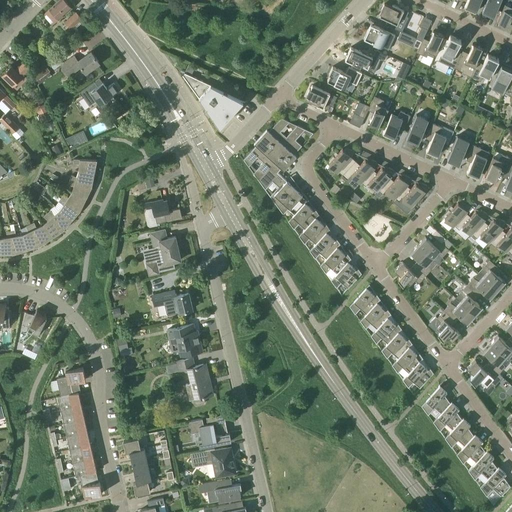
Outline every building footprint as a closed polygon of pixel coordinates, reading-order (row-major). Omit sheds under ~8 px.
[(53,25),(72,7),(65,0),(58,0),(43,14),(53,25)] [(467,0),(464,7),(475,12),(480,0),(467,0)] [(486,0),(482,10),(487,12),(494,15),(497,8),(500,0),(486,0)] [(507,27),(511,17),(511,15),(511,0),(500,0),(497,8),(502,10),(496,22),(507,27)] [(392,5),(392,7),(384,3),(381,11),(379,16),(397,24),(402,14),(406,16),(409,12),(392,4),(392,5)] [(71,29),(82,18),(76,12),(65,22),(71,29)] [(371,24),(369,27),(364,38),(383,47),(385,42),(390,44),(393,37),(394,38),(395,35),(371,24)] [(422,41),(423,40),(428,29),(422,26),(416,38),(401,31),(397,39),(413,46),(416,38),(422,41)] [(423,40),(422,41),(417,52),(426,57),(430,52),(436,55),(444,36),(434,31),(428,42),(423,40)] [(456,65),(462,53),(461,53),(460,55),(455,52),(461,40),(450,35),(438,60),(455,68),(456,65)] [(475,67),(478,61),(484,49),(473,44),(468,55),(462,53),(456,65),(464,69),(462,73),(471,77),(475,67)] [(345,59),(351,62),(352,63),(360,67),(361,65),(368,68),(367,69),(366,69),(375,73),(381,60),(389,63),(392,57),(380,52),(376,50),(380,52),(378,57),(362,50),(362,52),(351,47),(347,55),(346,55),(347,56),(345,59)] [(86,73),(99,63),(91,51),(78,61),(74,56),(63,64),(70,74),(81,66),(86,73)] [(488,54),(483,64),(482,66),(477,64),(478,62),(478,61),(475,67),(471,77),(481,81),(483,75),(490,78),(499,59),(488,54)] [(32,74),(33,73),(30,68),(23,62),(16,70),(11,65),(2,75),(17,89),(28,79),(33,84),(36,81),(32,74)] [(36,81),(50,71),(45,64),(33,73),(32,74),(36,81)] [(185,72),(187,73),(191,75),(195,67),(188,64),(185,72)] [(509,80),(510,78),(511,72),(511,69),(501,65),(491,87),(503,92),(505,93),(511,81),(509,80)] [(348,67),(346,73),(332,66),(329,74),(330,75),(327,80),(345,89),(348,81),(356,85),(362,73),(348,67)] [(247,101),(179,70),(206,108),(204,111),(209,115),(210,113),(222,129),(220,126),(243,100),(246,102),(247,101)] [(429,88),(431,82),(425,79),(423,85),(429,88)] [(90,106),(97,101),(99,104),(100,103),(105,112),(116,100),(112,95),(119,90),(113,83),(107,88),(103,83),(98,86),(95,81),(79,92),(83,97),(90,106)] [(312,102),(328,110),(330,105),(325,103),(330,93),(312,85),(310,89),(306,96),(314,100),(313,102),(312,102)] [(0,106),(6,112),(10,108),(11,109),(16,104),(0,88),(0,106)] [(375,96),(370,106),(369,108),(374,111),(369,123),(380,128),(388,109),(382,106),(384,100),(375,96)] [(369,108),(370,106),(364,104),(358,115),(364,118),(369,108)] [(51,113),(47,107),(38,112),(41,118),(51,113)] [(404,128),(403,130),(403,131),(410,115),(400,111),(398,116),(392,114),(382,133),(393,138),(399,126),(404,128)] [(0,120),(13,133),(19,128),(5,114),(0,118),(0,120)] [(418,142),(419,140),(428,120),(416,114),(406,136),(418,142)] [(269,156),(275,149),(286,137),(280,131),(290,121),(281,118),(269,131),(267,129),(254,143),(256,145),(257,145),(259,147),(269,156)] [(425,138),(431,141),(426,151),(437,156),(446,136),(440,133),(442,128),(432,123),(425,138)] [(293,129),(286,137),(275,149),(290,163),(296,156),(294,154),(302,145),(295,140),(305,129),(297,125),(293,129)] [(65,138),(70,148),(88,140),(84,130),(65,138)] [(459,163),(460,161),(469,141),(457,136),(447,158),(459,163)] [(61,153),(56,144),(49,148),(54,156),(61,153)] [(271,164),(279,171),(281,168),(283,170),(290,163),(275,149),(269,156),(259,147),(257,145),(256,145),(243,159),(258,179),(271,164)] [(466,160),(471,162),(467,172),(478,177),(489,152),(473,145),(466,160)] [(355,152),(346,147),(345,148),(346,148),(344,150),(342,148),(335,157),(333,156),(334,155),(333,155),(327,162),(328,162),(329,163),(338,171),(342,175),(355,161),(352,164),(348,160),(355,152)] [(493,156),(484,175),(495,180),(500,168),(506,171),(511,159),(502,154),(499,159),(493,156)] [(378,163),(368,158),(368,159),(369,159),(367,161),(365,159),(358,167),(354,163),(356,161),(355,161),(342,175),(347,180),(352,174),(360,182),(361,182),(371,171),(378,163)] [(79,171),(94,174),(96,160),(74,159),(73,164),(80,164),(79,171)] [(277,172),(279,171),(271,164),(258,179),(278,207),(294,188),(277,172)] [(395,171),(395,170),(385,166),(385,167),(386,167),(384,169),(382,167),(375,175),(371,171),(361,182),(365,186),(369,182),(377,190),(388,178),(395,171)] [(91,186),(94,174),(79,171),(77,177),(71,175),(70,179),(91,186)] [(377,190),(382,194),(386,190),(394,198),(394,197),(405,186),(411,179),(412,179),(412,178),(402,174),(402,175),(401,177),(399,175),(392,183),(388,178),(377,190)] [(85,198),(91,186),(70,179),(69,184),(74,186),(72,192),(85,198)] [(34,187),(36,189),(42,194),(46,190),(47,188),(39,182),(34,187)] [(413,207),(414,207),(421,199),(420,198),(420,199),(418,198),(428,187),(429,187),(429,186),(419,182),(419,183),(418,184),(416,183),(409,191),(405,186),(394,197),(399,202),(403,198),(411,206),(411,205),(413,206),(412,207),(413,207)] [(302,195),(295,188),(294,188),(278,207),(283,214),(289,208),(295,213),(305,203),(308,200),(303,193),(302,195)] [(79,210),(85,198),(72,192),(68,197),(63,194),(61,198),(79,210)] [(71,220),(79,210),(61,198),(58,201),(64,205),(60,211),(71,220)] [(153,208),(155,215),(156,223),(168,221),(182,218),(180,208),(172,210),(172,211),(169,212),(167,200),(163,201),(163,199),(146,203),(147,209),(153,208)] [(453,225),(464,214),(470,206),(471,206),(461,201),(461,202),(460,204),(458,202),(450,211),(449,210),(449,209),(442,216),(443,216),(444,216),(445,217),(444,217),(453,225)] [(312,209),(305,203),(295,213),(288,221),(294,229),(300,223),(305,228),(306,228),(316,217),(316,218),(319,214),(314,208),(312,209)] [(71,220),(60,211),(55,215),(51,210),(47,213),(62,230),(71,220)] [(479,210),(477,212),(476,211),(469,218),(464,214),(453,225),(459,230),(462,226),(471,233),(481,222),(488,215),(489,214),(479,210)] [(51,237),(62,230),(47,213),(44,216),(48,221),(43,225),(51,237)] [(323,224),(316,218),(316,217),(306,228),(305,228),(299,236),(304,244),(310,237),(316,243),(326,232),(329,229),(325,222),(323,224)] [(506,223),(506,222),(497,218),(497,219),(495,221),(494,219),(487,227),(481,222),(471,233),(477,238),(480,234),(489,242),(489,241),(489,242),(500,230),(506,223)] [(51,237),(43,225),(37,228),(34,222),(30,224),(40,244),(51,237)] [(27,248),(40,244),(30,224),(26,226),(29,232),(23,235),(27,248)] [(511,227),(505,235),(500,230),(489,242),(495,247),(498,243),(506,250),(507,250),(511,244),(511,227)] [(156,262),(147,264),(149,275),(159,273),(158,271),(174,267),(173,262),(181,260),(175,236),(167,238),(165,229),(151,233),(154,248),(153,249),(156,262)] [(1,253),(14,252),(11,230),(6,231),(7,237),(1,238),(1,253)] [(27,248),(23,235),(16,236),(15,230),(11,230),(14,252),(27,248)] [(439,241),(442,243),(445,239),(436,230),(432,235),(438,241),(439,241)] [(334,239),(326,232),(316,243),(309,250),(315,258),(321,252),(327,257),(327,258),(337,247),(340,244),(335,237),(334,239)] [(439,241),(438,241),(434,246),(425,237),(417,245),(433,259),(436,255),(442,258),(449,250),(441,244),(442,243),(439,241)] [(433,259),(417,245),(410,253),(420,262),(415,266),(426,276),(437,263),(433,259)] [(344,254),(337,247),(327,258),(327,257),(320,265),(326,273),(331,267),(337,272),(338,272),(348,261),(348,262),(351,258),(346,252),(344,254)] [(482,277),(498,290),(505,282),(496,274),(500,269),(490,260),(483,267),(486,272),(482,277)] [(355,268),(348,262),(348,261),(338,272),(337,272),(331,280),(336,288),(342,282),(349,287),(362,273),(357,266),(355,268)] [(426,276),(415,266),(411,271),(402,262),(394,270),(400,276),(398,278),(402,285),(403,285),(403,284),(406,281),(410,284),(414,280),(419,283),(426,276)] [(474,278),(467,285),(477,294),(481,290),(490,299),(498,290),(482,277),(479,281),(474,278)] [(370,284),(369,284),(349,306),(355,314),(361,308),(367,313),(377,302),(380,299),(375,292),(374,294),(367,288),(370,284)] [(460,302),(475,316),(482,308),(473,299),(477,294),(467,285),(460,293),(464,297),(460,302)] [(179,312),(192,309),(188,292),(176,295),(174,290),(152,296),(154,307),(165,304),(165,302),(176,299),(179,312)] [(372,322),(377,328),(378,328),(388,317),(391,314),(386,307),(384,309),(377,302),(367,313),(360,321),(366,329),(372,322)] [(468,324),(475,316),(460,302),(456,306),(451,303),(444,310),(454,319),(458,315),(468,324)] [(0,325),(1,325),(1,328),(10,327),(10,322),(11,322),(12,319),(12,318),(12,316),(12,315),(12,313),(10,310),(9,310),(9,306),(6,306),(7,303),(0,303),(0,325)] [(115,318),(121,317),(119,307),(112,309),(115,318)] [(39,332),(41,333),(43,331),(45,328),(46,325),(46,322),(45,322),(47,318),(44,317),(46,314),(37,310),(34,315),(26,312),(22,324),(28,326),(27,329),(31,331),(29,333),(37,337),(39,332)] [(428,325),(437,333),(442,340),(443,339),(446,336),(452,341),(459,333),(450,324),(454,319),(444,310),(437,318),(436,316),(428,325)] [(402,329),(397,322),(395,324),(388,317),(378,328),(377,328),(370,335),(376,344),(382,337),(388,342),(388,343),(398,332),(399,332),(402,329)] [(195,331),(193,323),(167,330),(172,351),(179,349),(181,356),(202,351),(197,330),(195,331)] [(393,352),(399,357),(412,343),(407,337),(406,338),(399,332),(398,332),(388,343),(388,342),(381,350),(387,358),(393,352)] [(120,350),(128,348),(125,333),(117,334),(120,350)] [(511,340),(507,344),(497,335),(490,344),(505,357),(509,353),(511,354),(511,340)] [(404,367),(409,372),(410,372),(423,358),(418,351),(416,353),(409,347),(412,344),(412,343),(399,357),(392,365),(398,373),(404,367)] [(502,362),(505,357),(490,344),(483,352),(493,360),(488,365),(502,377),(499,374),(505,366),(502,362)] [(189,400),(193,399),(194,403),(196,405),(203,404),(205,400),(204,397),(213,395),(211,385),(209,385),(203,364),(194,366),(192,358),(177,361),(179,371),(188,368),(191,383),(186,385),(189,400)] [(414,381),(420,387),(421,387),(434,373),(429,366),(427,368),(420,361),(423,358),(410,372),(409,372),(402,380),(408,388),(414,381)] [(502,377),(488,365),(485,369),(475,360),(467,369),(473,374),(470,377),(469,378),(475,384),(479,379),(486,386),(490,382),(494,386),(502,377)] [(57,397),(78,392),(73,393),(71,382),(85,379),(83,367),(65,371),(67,376),(56,378),(60,396),(57,397)] [(434,408),(440,413),(450,403),(444,394),(447,392),(440,385),(421,406),(428,415),(434,408)] [(60,410),(81,405),(78,392),(57,397),(60,410)] [(440,413),(436,418),(433,422),(440,431),(446,424),(452,430),(462,419),(456,411),(459,408),(451,401),(450,403),(440,413)] [(63,423),(84,418),(81,405),(60,410),(63,423)] [(213,424),(225,421),(224,414),(206,418),(208,424),(204,425),(202,419),(189,421),(192,433),(200,431),(202,439),(198,439),(200,447),(231,441),(229,433),(216,435),(213,424)] [(66,436),(87,431),(84,418),(63,423),(66,436)] [(458,440),(464,446),(474,435),(468,427),(470,424),(464,418),(463,418),(462,419),(452,430),(445,438),(451,448),(458,440)] [(69,449),(90,444),(87,431),(66,436),(69,449)] [(470,457),(476,462),(485,451),(480,443),(482,440),(475,434),(474,435),(464,446),(456,454),(463,464),(470,457)] [(57,445),(56,439),(61,437),(52,439),(53,446),(57,445)] [(126,452),(144,448),(140,449),(138,438),(123,441),(126,452)] [(163,455),(169,454),(167,443),(161,444),(163,455)] [(72,462),(93,457),(90,444),(69,449),(72,462)] [(216,477),(218,476),(235,473),(230,447),(215,450),(215,448),(190,453),(193,467),(214,463),(216,477)] [(132,462),(146,458),(144,448),(126,452),(130,452),(132,462)] [(481,473),(487,478),(497,468),(491,459),(494,457),(487,450),(485,451),(476,462),(468,471),(475,480),(481,473)] [(169,454),(163,455),(165,466),(171,465),(169,454)] [(75,476),(96,471),(93,457),(72,462),(75,476)] [(134,472),(149,469),(146,458),(132,462),(134,472)] [(493,489),(501,496),(510,486),(503,476),(505,473),(498,466),(497,468),(487,478),(480,487),(487,496),(493,489)] [(133,484),(151,480),(149,469),(134,472),(137,483),(133,484)] [(85,497),(87,497),(102,493),(100,482),(98,482),(96,471),(97,471),(96,471),(75,476),(80,475),(82,485),(85,497)] [(68,477),(61,479),(64,490),(71,488),(68,477)] [(180,478),(182,486),(190,485),(188,477),(180,478)] [(240,483),(232,485),(230,485),(229,479),(231,479),(231,478),(199,484),(200,491),(208,490),(210,501),(219,499),(219,500),(241,496),(239,489),(241,488),(240,483)] [(151,480),(133,484),(136,495),(150,491),(148,481),(151,480)] [(159,511),(158,506),(165,505),(163,498),(148,501),(149,508),(141,509),(141,511),(159,511)] [(236,502),(234,502),(204,508),(204,511),(246,511),(247,511),(246,507),(235,509),(234,503),(236,502)]
